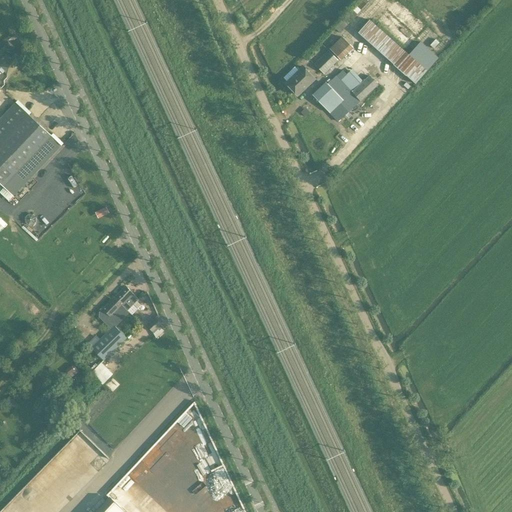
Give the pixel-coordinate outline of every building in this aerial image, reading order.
[(369,20),(358,33),(394,64),(393,65),(406,76),(415,84),(427,71),(417,62),(419,61),(406,50),(405,52),(369,20)] [(342,36),(329,49),(341,60),(353,47),(342,36)] [(328,50),(314,64),(324,74),(338,60),(328,50)] [(0,89),(4,85),(4,80),(7,77),(21,62),(15,56),(12,59),(6,53),(0,60),(0,89)] [(303,67),(285,83),(297,96),(315,79),(303,67)] [(325,82),(312,94),(338,122),(378,85),(369,75),(362,81),(352,70),(341,80),(336,75),(327,83),(325,82)] [(0,183),(3,186),(16,172),(24,179),(47,155),(40,147),(51,136),(16,103),(0,119),(0,183)] [(111,329),(91,348),(103,360),(126,338),(115,326),(129,312),(127,311),(138,299),(125,286),(114,298),(100,313),(99,317),(111,329)] [(150,324),(147,327),(152,332),(161,324),(154,316),(147,321),(150,324)] [(101,363),(91,373),(103,384),(113,374),(101,363)] [(124,511),(110,498),(97,511),(124,511)]
